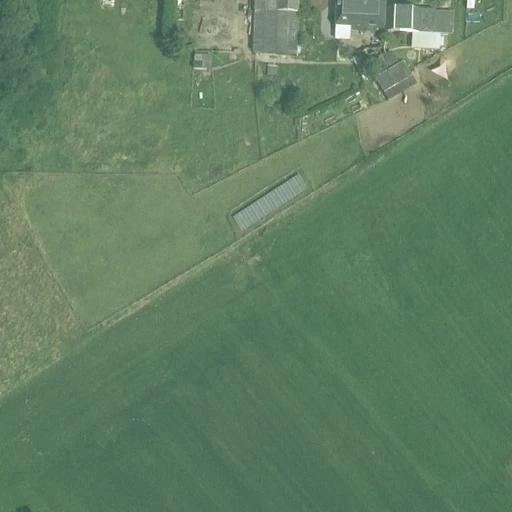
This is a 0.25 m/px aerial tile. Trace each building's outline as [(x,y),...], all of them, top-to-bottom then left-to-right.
[(251,69),(291,70),(291,58),(297,58),(298,15),(298,0),(254,0),(254,16),(247,16),(247,32),(243,31),(243,45),(252,46),(252,57),(251,69)] [(350,32),(384,34),(385,0),(337,0),(336,28),(349,29),(350,32)] [(400,34),(421,35),(423,11),(401,10),(400,34)] [(372,71),(375,78),(389,71),(384,60),(379,62),(375,54),(369,57),(366,51),(353,60),(361,77),(372,71)] [(384,60),(389,71),(398,66),(391,53),(383,56),(384,60)] [(415,87),(402,64),(375,80),(388,102),(415,87)]
